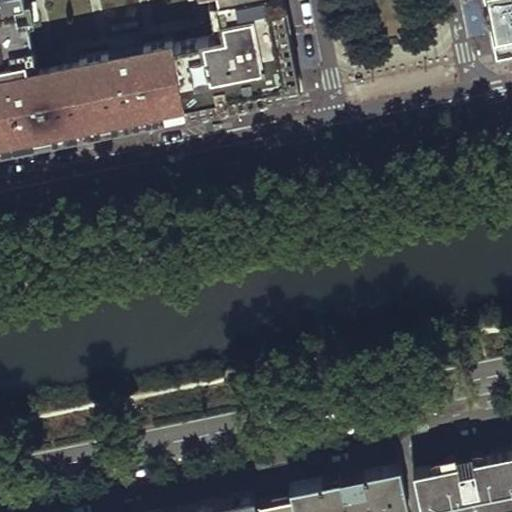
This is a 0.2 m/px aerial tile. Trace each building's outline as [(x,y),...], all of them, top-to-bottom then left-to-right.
[(281,0),(219,0),(226,30),(216,32),(174,41),(173,36),(144,42),(145,47),(109,54),(108,49),(79,55),(80,59),(28,70),(25,56),(34,54),(27,15),(18,17),(15,4),(24,2),(23,0),(0,0),(0,145),(34,139),(144,117),(256,95),(299,86),(281,0)] [(209,0),(216,32),(226,30),(219,0),(209,0)] [(511,0),(486,0),(488,7),(496,47),(511,43),(511,0)] [(232,120),(215,124),(216,131),(234,127),(232,120)] [(470,449),(472,456),(511,447),(511,440),(483,446),(483,444),(466,447),(469,447),(470,449)] [(422,511),(497,511),(496,504),(511,500),(511,447),(472,456),(470,449),(469,447),(466,447),(456,449),(454,451),(454,453),(455,459),(433,464),(413,468),(422,511)] [(432,458),(433,464),(455,459),(454,453),(432,458)] [(399,460),(290,482),(292,492),(296,511),(377,511),(409,506),(399,460)] [(257,511),(255,499),(253,490),(179,505),(180,511),(257,511)] [(255,499),(257,511),(296,511),(292,492),(255,499)] [(497,511),(511,507),(511,500),(496,504),(497,511)]
